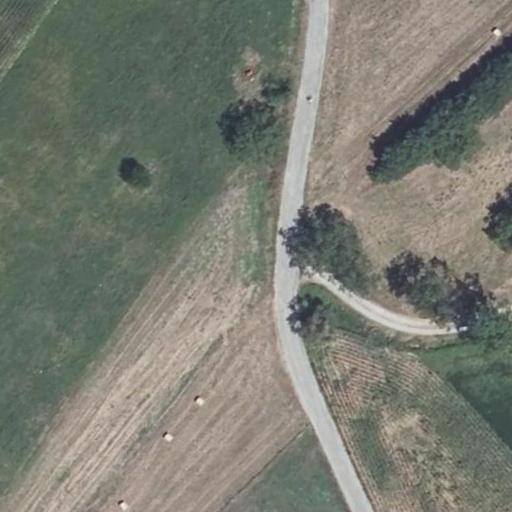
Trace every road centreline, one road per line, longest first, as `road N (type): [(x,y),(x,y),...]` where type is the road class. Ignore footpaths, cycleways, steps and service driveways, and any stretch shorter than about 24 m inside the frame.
road 1 (unclassified): [(323,0),(289,201),(291,316),(312,401),(363,511)]
road 2 (track): [(290,243),(347,301),(398,330),(511,316)]
